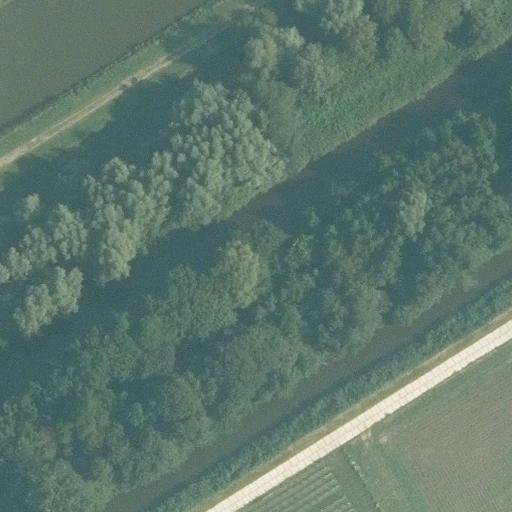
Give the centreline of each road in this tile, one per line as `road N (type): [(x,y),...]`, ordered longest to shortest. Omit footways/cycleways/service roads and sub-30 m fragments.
road 1 (track): [(511,333),(226,511)]
road 2 (track): [(0,166),(265,0)]
